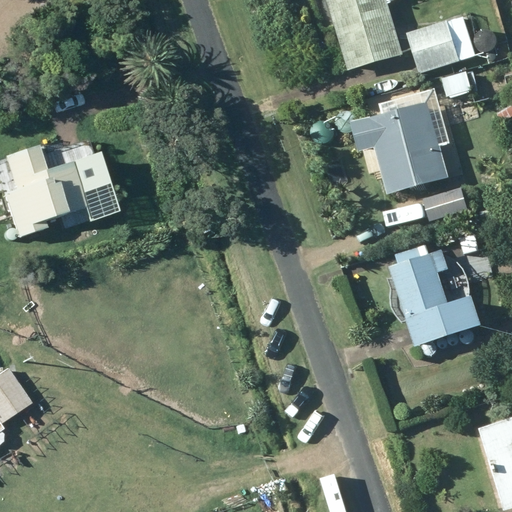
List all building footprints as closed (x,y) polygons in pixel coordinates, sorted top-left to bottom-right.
[(333,10),(352,71),(406,54),(390,2),(394,0),(393,0),(319,0),(323,13),(333,10)] [(464,17),(409,34),(421,73),(476,57),(464,17)] [(469,73),(444,80),(449,97),(473,91),(469,73)] [(434,112),(433,110),(431,102),(355,124),(364,152),(379,148),(392,195),(452,178),(437,125),(436,122),(438,122),(442,123),(446,119),(447,114),(444,109),(439,108),(435,110),(434,112)] [(89,207),(74,162),(46,172),(38,147),(0,159),(0,181),(19,238),(46,229),(44,221),(89,207)] [(463,193),(423,205),(429,226),(470,215),(463,193)] [(463,239),(468,255),(493,248),(488,232),(463,239)] [(421,348),(487,326),(477,297),(452,305),(441,272),(451,269),(446,251),(425,258),(421,248),(399,255),(402,265),(395,267),(421,348)] [(8,368),(0,373),(0,430),(3,428),(1,424),(31,404),(8,368)] [(511,421),(484,430),(507,511),(511,509),(511,421)]
